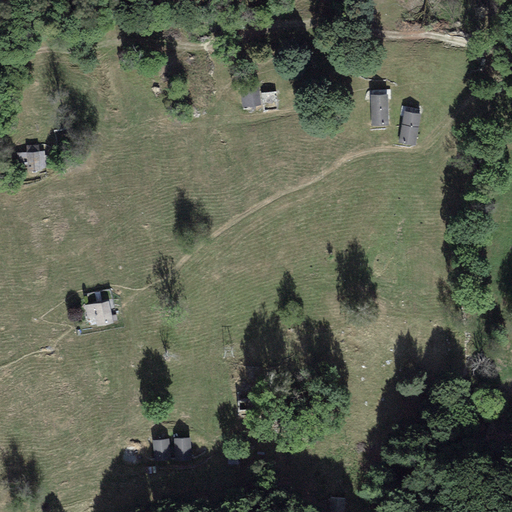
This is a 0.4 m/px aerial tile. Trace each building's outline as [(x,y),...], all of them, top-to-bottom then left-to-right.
[(258,87),(240,89),(242,108),(261,106),(258,87)] [(387,95),(370,95),(371,127),(388,126),(387,95)] [(420,114),(404,111),(398,144),(414,147),(420,114)] [(27,153),(15,154),(17,171),(46,169),(45,152),(39,152),(38,145),(26,146),(27,153)] [(109,302),(84,306),(86,319),(95,317),(96,326),(112,323),(109,302)] [(252,394),(237,394),(237,418),(252,418),(252,394)] [(190,438),(174,439),(175,462),(191,462),(190,438)] [(169,440),(153,440),(154,464),(170,463),(169,440)] [(231,449),(226,450),(228,465),(238,464),(237,449),(231,449)] [(343,511),(344,497),(329,497),(328,511),(343,511)]
